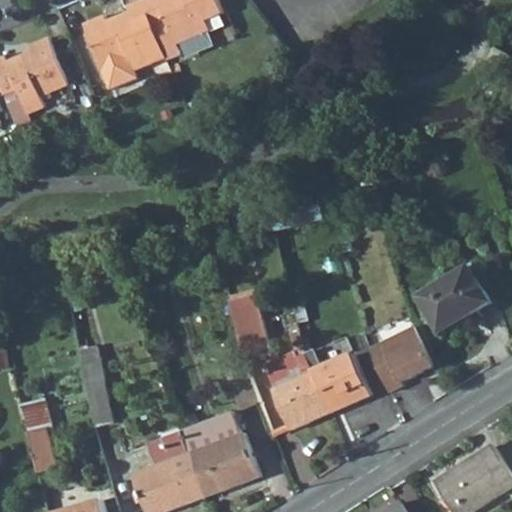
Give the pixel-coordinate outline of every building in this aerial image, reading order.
[(144,0),(137,3),(151,36),(162,62),(164,66),(179,59),(175,48),(208,34),(204,24),(221,17),(214,0),(144,0)] [(137,42),(151,36),(137,3),(124,8),(126,14),(102,23),(101,18),(79,27),(99,75),(127,63),(131,74),(148,68),(137,42)] [(148,68),(162,62),(151,36),(137,42),(148,68)] [(3,59),(0,60),(0,87),(4,97),(17,92),(28,117),(45,110),(41,99),(66,89),(47,41),(26,49),(28,54),(6,64),(3,59)] [(340,197),(321,202),(325,222),(327,227),(345,223),(340,197)] [(321,202),(271,212),(276,233),(325,222),(321,202)] [(97,254),(74,260),(76,272),(100,267),(97,254)] [(475,266),(420,291),(437,329),(477,311),(492,304),(475,266)] [(259,296),(233,302),(241,344),(245,361),(271,355),(259,296)] [(480,315),(477,311),(437,329),(439,334),(480,315)] [(405,386),(437,370),(419,332),(374,353),(391,398),(392,398),(407,390),(405,386)] [(289,433),(331,415),(306,355),(302,335),(293,337),(296,355),(268,367),(277,391),(273,392),(289,433)] [(222,352),(227,367),(245,361),(241,344),(222,352)] [(101,348),(82,352),(96,429),(114,425),(101,348)] [(12,350),(0,351),(0,371),(16,368),(12,350)] [(316,350),(306,355),(331,415),(372,399),(356,356),(324,370),(316,350)] [(244,410),(262,403),(245,361),(227,367),(244,410)] [(48,400),(25,406),(30,433),(49,429),(56,427),(48,400)] [(237,414),(184,433),(207,498),(263,477),(249,436),(245,437),(237,414)] [(49,429),(30,433),(40,468),(41,474),(59,470),(49,429)] [(147,511),(168,511),(207,498),(184,433),(151,445),(159,467),(135,476),(147,511)] [(511,471),(498,448),(440,484),(456,511),(475,511),(511,490),(511,471)] [(108,511),(106,502),(70,511),(108,511)]
